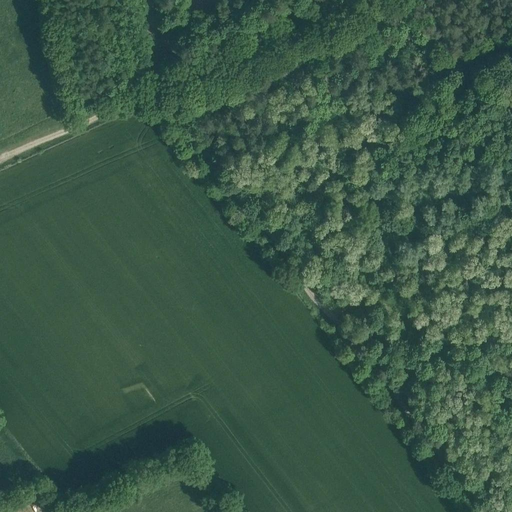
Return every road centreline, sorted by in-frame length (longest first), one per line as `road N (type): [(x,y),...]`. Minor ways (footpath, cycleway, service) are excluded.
road 1 (track): [(351,0),(0,158)]
road 2 (unclassified): [(483,511),(315,298)]
road 3 (track): [(315,298),(165,103),(162,84)]
